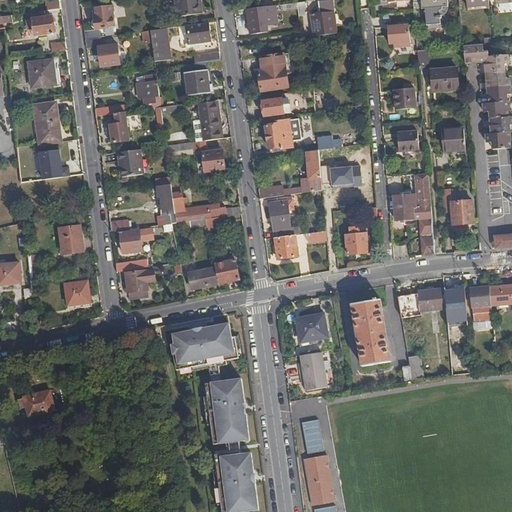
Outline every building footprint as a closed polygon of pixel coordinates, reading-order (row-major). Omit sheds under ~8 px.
[(47,10),(61,8),(60,0),(53,0),(46,1),(47,10)] [(203,13),(201,0),(175,0),(178,17),(203,13)] [(312,16),(315,36),(336,34),(331,0),(330,0),(319,2),(321,15),(312,16)] [(413,0),(414,3),(421,3),(422,10),(425,10),(426,26),(441,24),(441,16),(440,11),(442,10),(443,7),(449,7),(448,0),(413,0)] [(490,7),(489,0),(467,0),(468,9),(490,7)] [(95,29),(85,31),(86,38),(99,37),(105,36),(104,28),(115,26),(113,10),(114,10),(113,4),(96,7),(96,12),(93,12),(93,19),(92,21),(93,27),(95,29)] [(261,7),(247,9),(250,34),(267,32),(266,24),(277,22),(275,5),(261,7)] [(440,11),(441,16),(443,16),(445,15),(446,14),(448,11),(449,9),(449,7),(443,7),(442,10),(440,11)] [(32,12),(26,13),(27,19),(28,29),(34,28),(35,35),(53,33),(51,16),(44,17),(44,10),(32,12)] [(154,22),(155,29),(166,27),(168,27),(178,26),(186,25),(186,20),(167,23),(167,21),(154,22)] [(211,40),(208,22),(186,25),(189,43),(185,43),(186,48),(205,45),(204,41),(211,40)] [(189,43),(186,25),(178,26),(181,48),(186,48),(185,43),(189,43)] [(398,45),(398,49),(411,47),(410,25),(388,26),(390,46),(394,46),(398,45)] [(166,27),(155,29),(150,30),(155,61),(170,58),(166,27)] [(99,37),(86,38),(87,47),(98,46),(101,66),(119,64),(117,44),(101,45),(99,37)] [(309,37),(300,38),(302,48),(309,47),(309,37)] [(52,51),(67,49),(66,41),(51,43),(52,51)] [(484,45),(464,47),(466,66),(486,64),(489,103),(490,113),(492,134),(493,144),(494,152),(511,149),(511,127),(511,126),(511,117),(511,118),(509,96),(511,95),(511,78),(509,80),(508,79),(507,66),(508,65),(511,65),(510,55),(490,57),(490,52),(486,53),(484,45)] [(427,49),(417,50),(419,66),(429,65),(427,49)] [(221,60),(220,51),(194,55),(195,63),(206,62),(221,60)] [(56,84),(52,60),(30,63),(32,87),(56,84)] [(206,62),(195,63),(184,65),(188,95),(209,93),(206,62)] [(287,68),(258,72),(261,91),(289,87),(287,68)] [(427,70),(428,90),(453,89),(452,68),(427,70)] [(160,103),(156,74),(145,75),(146,82),(137,83),(139,98),(142,97),(148,97),(149,105),(160,103)] [(320,88),(313,89),(315,111),(323,110),(320,88)] [(396,111),(418,109),(416,89),(394,91),(396,111)] [(264,115),(283,113),(282,105),(287,104),(286,98),(262,101),(264,115)] [(61,141),(56,102),(35,105),(40,144),(61,141)] [(205,140),(220,138),(219,126),(221,123),(220,120),(218,117),(217,111),(218,108),(218,104),(215,102),(199,104),(200,110),(192,111),(194,121),(201,120),(204,140),(205,140)] [(123,105),(95,109),(96,116),(115,113),(124,112),(123,105)] [(155,108),(157,124),(163,123),(161,112),(161,107),(155,108)] [(126,112),(124,112),(115,113),(116,123),(110,124),(112,142),(129,139),(126,112)] [(299,118),(290,120),(292,141),(298,140),(298,137),(301,136),(299,118)] [(201,120),(194,121),(197,141),(199,141),(204,140),(201,120)] [(292,141),(290,120),(278,121),(279,125),(267,127),(269,148),(274,148),(274,150),(293,148),(292,141)] [(467,152),(465,128),(442,130),(444,154),(467,152)] [(400,154),(420,152),(418,131),(398,133),(400,154)] [(319,150),(334,149),(333,140),(325,141),(325,137),(317,138),(319,150)] [(334,149),(343,148),(341,139),(333,140),(334,149)] [(206,149),(205,140),(204,140),(199,141),(197,141),(195,141),(195,147),(196,151),(206,149)] [(167,151),(195,147),(195,141),(191,142),(166,145),(167,151)] [(139,149),(118,152),(122,176),(143,173),(139,149)] [(206,171),(225,169),(222,149),(203,152),(206,171)] [(65,150),(35,151),(36,178),(66,177),(65,150)] [(260,198),(276,196),(302,193),(322,190),(319,150),(307,152),(310,178),(301,179),(301,187),(283,189),(282,186),(258,188),(260,198)] [(428,174),(417,175),(420,207),(417,207),(416,195),(411,195),(411,192),(405,192),(405,195),(394,196),(396,220),(420,219),(432,218),(428,174)] [(157,186),(171,184),(170,177),(156,179),(157,186)] [(172,186),(171,184),(157,186),(158,196),(163,195),(162,188),(172,186)] [(180,185),(172,186),(173,194),(181,193),(180,185)] [(173,194),(172,186),(162,188),(163,195),(166,217),(170,217),(172,223),(177,222),(173,194)] [(446,204),(452,203),(473,201),(472,188),(445,191),(446,204)] [(181,193),(173,194),(177,222),(183,221),(186,221),(185,215),(195,213),(196,220),(205,218),(211,217),(210,208),(209,208),(208,205),(185,208),(184,202),(187,202),(186,197),(183,197),(183,192),(181,193)] [(293,209),(292,198),(269,200),(269,204),(270,204),(274,231),(295,229),(293,218),(289,218),(288,210),(293,209)] [(473,201),(452,203),(453,214),(454,225),(474,224),(473,201)] [(241,213),(240,206),(225,208),(225,216),(231,215),(241,213)] [(378,223),(377,210),(367,211),(368,223),(378,223)] [(231,215),(225,216),(215,217),(216,224),(216,225),(232,222),(231,215)] [(211,217),(205,218),(206,225),(208,231),(217,230),(216,225),(216,224),(215,217),(211,217)] [(186,221),(183,221),(184,227),(206,225),(205,218),(196,220),(186,221)] [(423,234),(423,238),(434,237),(432,218),(420,219),(422,234),(423,234)] [(128,220),(111,222),(112,231),(129,228),(128,220)] [(167,223),(164,224),(165,231),(173,230),(173,229),(172,223),(167,223)] [(80,225),(60,228),(63,254),(84,251),(80,225)] [(274,231),(275,237),(297,234),(297,229),(295,229),(274,231)] [(141,250),(139,233),(139,230),(136,230),(120,232),(122,252),(141,250)] [(359,230),(351,231),(351,237),(347,237),(349,256),(369,254),(367,236),(360,236),(359,230)] [(327,239),(326,231),(301,234),(306,241),(327,239)] [(295,235),(275,237),(279,258),(298,256),(295,235)] [(511,235),(495,237),(496,251),(511,249),(511,235)] [(422,238),(424,256),(435,254),(434,237),(423,238),(422,238)] [(187,249),(178,251),(180,263),(180,264),(189,263),(187,249)] [(147,260),(116,264),(117,271),(149,267),(147,260)] [(219,283),(238,279),(235,260),(215,264),(219,283)] [(20,263),(7,265),(0,265),(0,279),(1,285),(22,282),(20,263)] [(218,283),(215,268),(190,273),(192,288),(218,283)] [(154,269),(145,270),(147,282),(156,281),(154,269)] [(147,282),(145,270),(126,273),(129,299),(149,297),(147,282)] [(90,302),(88,282),(65,284),(67,305),(90,302)] [(491,306),(511,303),(511,286),(490,288),(491,306)] [(448,308),(446,288),(419,292),(422,312),(448,308)] [(493,321),(492,317),(491,306),(490,288),(472,290),(475,322),(493,321)] [(374,299),(374,301),(352,304),(363,367),(391,362),(380,300),(377,300),(377,298),(374,299)] [(310,340),(310,341),(329,338),(324,313),(315,315),(315,318),(297,321),(301,341),(310,340)] [(35,318),(36,332),(45,330),(43,317),(35,318)] [(0,324),(0,333),(12,332),(10,323),(0,324)] [(191,334),(190,330),(173,334),(175,344),(172,345),(177,367),(192,363),(193,367),(227,360),(227,356),(240,354),(236,336),(233,336),(230,323),(207,327),(208,330),(191,334)] [(239,335),(236,336),(240,354),(227,356),(227,360),(243,356),(239,335)] [(328,387),(323,352),(301,355),(303,363),(303,366),(300,366),(303,382),(305,381),(306,385),(307,390),(328,387)] [(413,379),(413,380),(427,378),(423,355),(409,357),(411,366),(413,379)] [(227,360),(193,367),(194,371),(211,367),(212,382),(207,383),(209,396),(212,396),(211,386),(227,384),(226,380),(222,381),(220,365),(228,363),(227,360)] [(406,380),(413,379),(411,366),(404,367),(406,380)] [(76,381),(74,370),(65,372),(68,383),(76,381)] [(212,396),(209,396),(212,418),(213,424),(216,424),(218,441),(230,439),(232,452),(220,454),(223,469),(219,469),(223,500),(224,505),(227,504),(228,511),(246,511),(247,511),(261,509),(258,486),(257,486),(255,487),(252,470),(255,470),(253,452),(242,454),(241,441),(251,439),(248,418),(245,419),(244,413),(247,413),(246,404),(243,405),(242,399),(246,399),(243,378),(226,380),(227,384),(211,386),(212,396)] [(55,412),(51,391),(24,397),(28,417),(55,412)] [(301,422),(304,454),(322,452),(319,420),(301,422)] [(216,424),(213,424),(215,444),(228,443),(228,450),(217,451),(219,468),(219,469),(223,469),(220,454),(232,452),(230,439),(218,441),(216,424)] [(305,458),(313,505),(336,501),(328,454),(305,458)] [(223,500),(219,469),(215,470),(220,505),(224,505),(223,500)]
